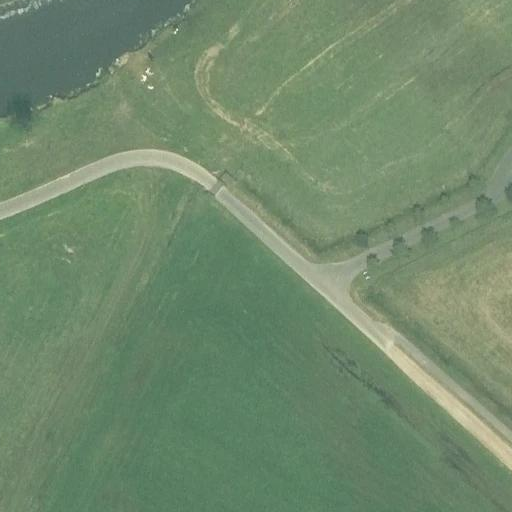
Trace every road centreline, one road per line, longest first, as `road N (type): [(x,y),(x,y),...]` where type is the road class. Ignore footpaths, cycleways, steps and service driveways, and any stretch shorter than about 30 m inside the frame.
road 1 (unclassified): [(363,323),(205,180),(168,161),(121,161),(0,213)]
road 2 (track): [(188,169),(18,511)]
road 3 (track): [(511,461),(363,323)]
